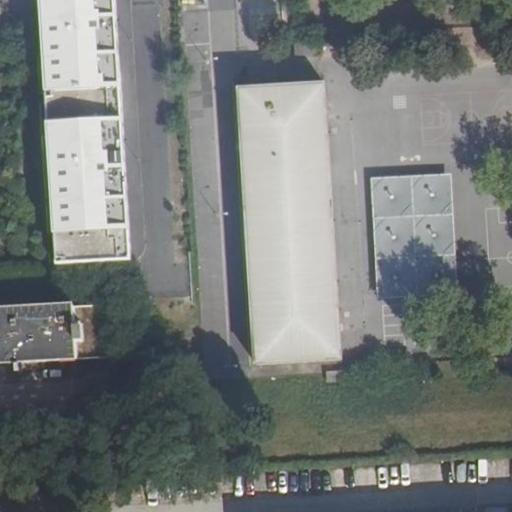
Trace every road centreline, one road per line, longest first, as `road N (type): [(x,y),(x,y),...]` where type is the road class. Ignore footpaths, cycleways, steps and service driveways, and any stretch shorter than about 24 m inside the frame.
road 1 (residential): [(226,511),(511,494)]
road 2 (residential): [(146,0),(165,279)]
